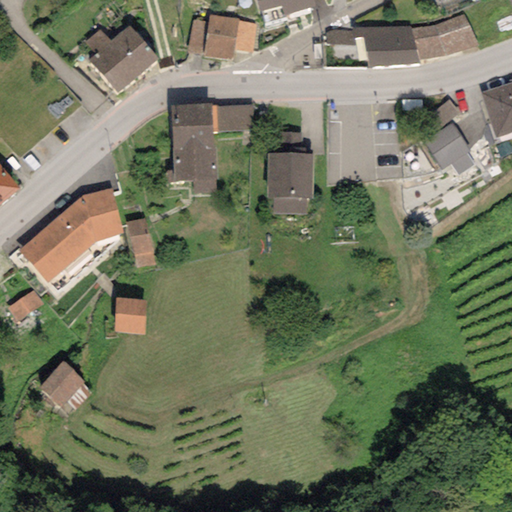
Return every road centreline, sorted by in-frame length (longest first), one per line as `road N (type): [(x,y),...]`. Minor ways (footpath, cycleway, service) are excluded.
road 1 (tertiary): [(252,87),(162,96),(116,125),(0,226)]
road 2 (tertiary): [(511,53),(417,81),(252,87)]
road 3 (residential): [(366,0),(261,70),(252,87)]
